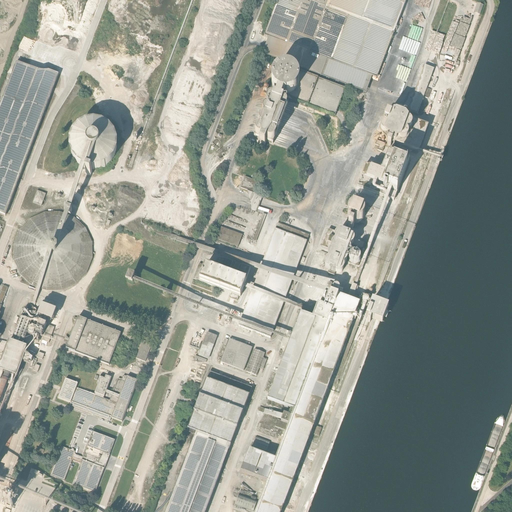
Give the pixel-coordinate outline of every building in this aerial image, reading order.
[(268,41),(262,58),(287,67),(291,69),(294,70),(315,78),(337,86),(365,97),(372,80),(376,82),(377,79),(393,36),(407,1),(405,0),(304,0),(303,3),(296,0),(278,0),(264,39),(268,41)] [(477,8),(473,18),(476,19),(480,20),(483,10),(480,9),(477,8)] [(0,217),(7,220),(60,78),(17,62),(0,107),(0,217)] [(423,100),(426,92),(433,72),(424,69),(407,114),(417,117),(423,100)] [(286,99),(285,101),(307,109),(334,119),(345,92),(318,82),(306,78),(300,75),(298,80),(299,83),(299,87),(298,91),(295,95),(292,97),(288,99),(286,99)] [(262,132),(261,142),(259,147),(265,149),(266,144),(272,136),(273,136),(277,138),(285,117),(280,115),(282,111),(283,106),(281,105),(284,99),(280,98),(278,97),(275,103),(273,102),(271,107),(268,117),(267,117),(265,122),(266,122),(262,132)] [(271,107),(273,102),(271,102),(269,102),(267,104),(266,105),(266,107),(266,109),(267,110),(267,112),(265,112),(263,113),(262,115),(262,118),(263,119),(263,120),(263,121),(262,122),(260,123),(259,125),(259,127),(259,129),(260,131),(261,131),(260,131),(258,132),(256,134),(255,136),(255,138),(256,141),(258,142),(260,142),(261,142),(262,132),(266,122),(265,122),(267,117),(268,117),(271,107)] [(379,133),(379,134),(380,136),(380,137),(381,138),(383,139),(386,142),(386,143),(388,146),(386,150),(391,151),(392,147),(412,153),(418,155),(422,144),(422,142),(423,141),(425,135),(426,132),(427,130),(405,123),(403,120),(400,118),(395,118),(394,118),(392,118),(391,118),(390,121),(387,119),(386,119),(383,126),(388,127),(387,129),(385,128),(384,128),(382,129),(381,130),(380,131),(379,133)] [(113,162),(117,159),(111,142),(102,130),(87,129),(85,133),(73,137),(71,167),(73,168),(73,169),(71,173),(74,171),(74,167),(76,167),(77,170),(82,162),(91,167),(88,169),(88,180),(107,173),(108,166),(105,167),(105,168),(104,171),(100,170),(101,169),(99,169),(96,167),(96,163),(100,156),(102,157),(103,156),(113,162)] [(376,144),(375,148),(379,149),(377,153),(382,155),(385,147),(381,145),(376,144)] [(365,168),(356,190),(394,204),(409,163),(388,155),(380,174),(370,171),(370,170),(368,169),(365,168)] [(254,197),(256,191),(255,190),(257,185),(244,180),(240,191),(248,194),(254,197)] [(256,191),(254,197),(263,200),(264,194),(256,191)] [(37,194),(34,206),(44,209),(47,197),(37,194)] [(254,197),(248,194),(247,194),(249,204),(251,214),(256,216),(260,208),(263,200),(254,197)] [(51,296),(67,294),(80,286),(90,274),(94,259),(92,243),(84,230),(72,220),(57,216),(42,218),(28,226),(19,238),(14,253),(16,268),(24,282),(36,292),(51,296)] [(262,218),(253,244),(256,245),(266,218),(263,217),(262,218)] [(275,232),(239,329),(270,341),(307,244),(309,238),(277,226),(275,232)] [(221,230),(217,242),(238,250),(242,238),(221,230)] [(328,232),(322,250),(331,253),(330,254),(328,256),(328,257),(327,258),(327,260),(328,261),(327,263),(326,264),(325,265),(324,267),(324,270),(325,272),(327,273),(328,272),(325,271),(338,237),(341,237),(339,236),(338,236),(336,237),(337,236),(328,232)] [(354,246),(353,248),(362,252),(361,255),(367,257),(371,249),(354,242),(354,244),(354,246)] [(199,267),(193,282),(199,284),(231,296),(229,301),(237,304),(239,299),(240,300),(246,284),(250,273),(233,266),(229,278),(205,269),(199,267)] [(315,320),(303,315),(292,344),(291,347),(268,408),(283,413),(285,408),(297,413),(294,419),(286,416),(285,419),(260,410),(259,413),(284,423),(291,426),(278,461),(252,452),(244,473),(270,483),(258,511),(284,511),(363,305),(352,301),(348,300),(342,298),(343,296),(339,295),(341,289),(332,286),(329,294),(330,294),(327,302),(328,303),(327,307),(321,305),(315,320)] [(355,293),(357,289),(352,287),(348,299),(353,301),(355,293)] [(4,289),(0,298),(0,305),(2,307),(8,290),(4,289)] [(369,311),(366,320),(368,321),(367,324),(370,325),(371,322),(382,326),(388,310),(372,304),(369,311)] [(0,383),(2,384),(12,388),(15,382),(22,364),(29,367),(30,366),(31,367),(34,362),(35,358),(33,358),(33,357),(26,354),(27,353),(33,343),(38,346),(39,346),(40,346),(42,339),(48,323),(48,322),(48,323),(52,324),(53,324),(54,320),(55,317),(56,315),(57,314),(53,312),(52,311),(52,310),(51,310),(51,309),(50,307),(48,306),(47,306),(45,306),(44,309),(42,308),(39,318),(25,311),(12,345),(9,344),(8,347),(8,348),(5,354),(4,357),(0,367),(0,383)] [(110,368),(122,336),(79,320),(67,352),(110,368)] [(198,359),(209,363),(218,340),(207,336),(198,359)] [(229,342),(220,365),(244,374),(252,351),(229,342)] [(149,355),(140,352),(137,362),(147,364),(149,355)] [(255,353),(246,375),(257,379),(260,372),(263,373),(268,363),(264,361),(266,357),(255,353)] [(168,511),(207,511),(253,392),(210,375),(189,432),(198,435),(168,511)] [(71,406),(70,410),(111,425),(112,422),(123,426),(139,384),(124,379),(122,383),(119,381),(113,396),(108,394),(113,381),(107,378),(106,381),(100,379),(98,386),(100,386),(96,398),(77,391),(79,387),(66,382),(59,401),(71,406)] [(92,435),(84,460),(74,457),(75,454),(61,450),(51,479),(65,484),(72,463),(82,466),(75,487),(97,495),(115,443),(92,435)] [(257,439),(254,449),(268,453),(271,443),(257,439)] [(240,497),(236,507),(249,511),(255,511),(258,504),(240,497)]
